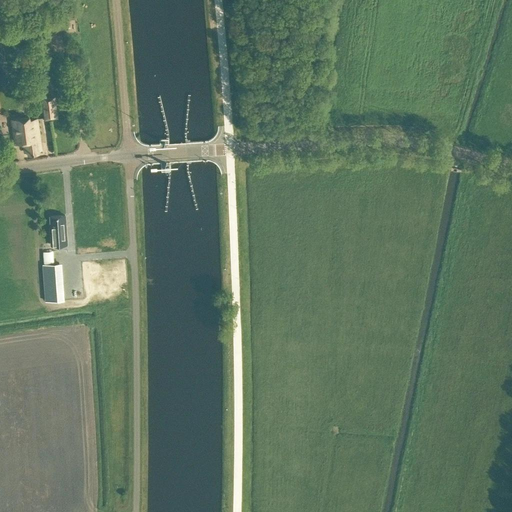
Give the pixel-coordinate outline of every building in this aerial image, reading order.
[(12,14),(13,26),(33,24),(32,13),(12,14)] [(43,108),(45,120),(57,118),(56,107),(43,108)] [(43,149),(46,149),(41,116),(29,118),(29,115),(11,118),(15,144),(24,143),(25,152),(29,151),(29,154),(43,152),(43,149)] [(159,140),(160,155),(161,171),(162,172),(170,171),(168,139),(160,139),(159,140)] [(66,241),(64,213),(50,214),(50,224),(49,225),(51,243),(66,241)] [(43,261),(45,281),(60,280),(59,260),(43,261)]
